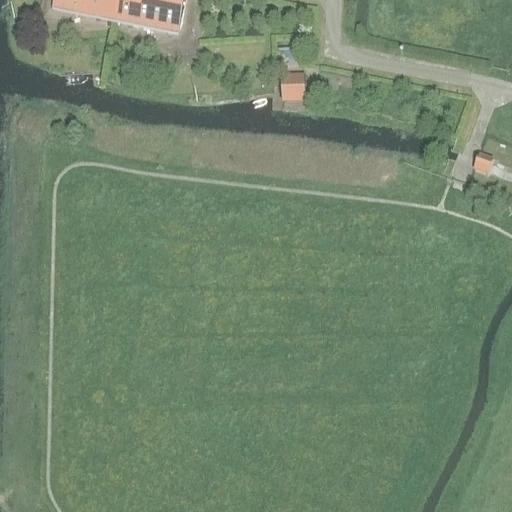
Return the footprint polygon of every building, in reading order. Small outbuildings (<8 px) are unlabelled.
[(116,22),(120,0),(54,0),(54,4),(53,4),(51,14),(115,27),(116,22)] [(120,0),(116,22),(115,27),(178,39),(180,30),(179,30),(185,0),(120,0)] [(94,34),(93,40),(106,42),(107,36),(94,34)] [(302,81),(282,82),(283,98),(303,97),(302,81)] [(487,178),(489,174),(494,160),(480,155),(474,172),(487,178)]
